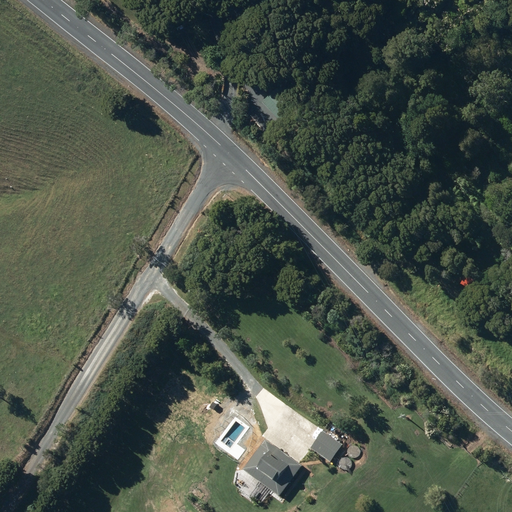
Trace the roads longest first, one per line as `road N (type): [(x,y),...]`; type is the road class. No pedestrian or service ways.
road 1 (unclassified): [(0,497),(226,151)]
road 2 (unclassified): [(511,433),(226,151)]
road 3 (unclassified): [(226,151),(47,0)]
